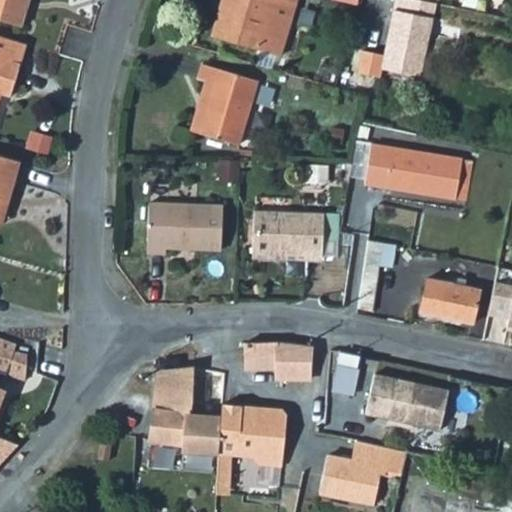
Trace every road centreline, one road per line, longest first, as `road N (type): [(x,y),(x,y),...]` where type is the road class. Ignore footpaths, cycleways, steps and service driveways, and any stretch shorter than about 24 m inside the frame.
road 1 (residential): [(111,364),(181,327),(238,321),(312,326),(511,367)]
road 2 (residential): [(116,0),(88,127),(82,227),(111,364)]
road 3 (residential): [(0,489),(111,364)]
